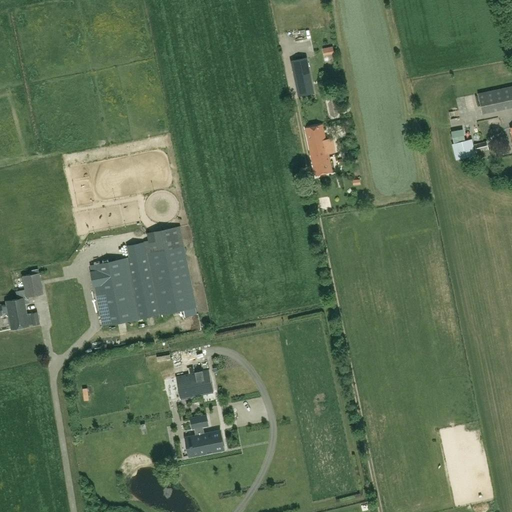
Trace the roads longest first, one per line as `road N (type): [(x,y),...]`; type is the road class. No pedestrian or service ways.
road 1 (unknown): [(382,511),(281,26)]
road 2 (unknown): [(75,511),(55,380),(88,333),(93,309),(84,252),(121,240)]
road 3 (unknown): [(235,511),(265,471),(273,443),(268,402),(238,361),(215,354),(182,360)]
